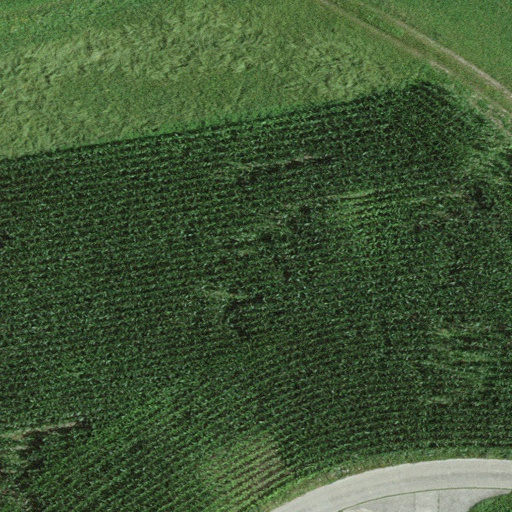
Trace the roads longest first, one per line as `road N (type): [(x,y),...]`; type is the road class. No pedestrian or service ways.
road 1 (unclassified): [(511,478),(414,483),(307,511)]
road 2 (track): [(340,0),(511,108)]
